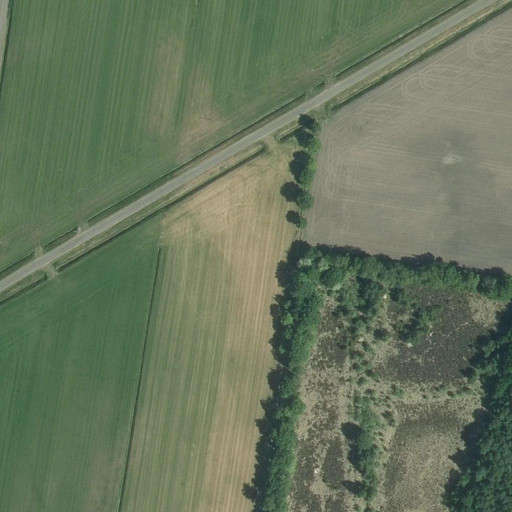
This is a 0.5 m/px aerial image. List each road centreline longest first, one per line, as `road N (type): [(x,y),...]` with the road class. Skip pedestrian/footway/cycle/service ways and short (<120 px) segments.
road 1 (unclassified): [(0,288),(490,0)]
road 2 (track): [(293,266),(253,511)]
